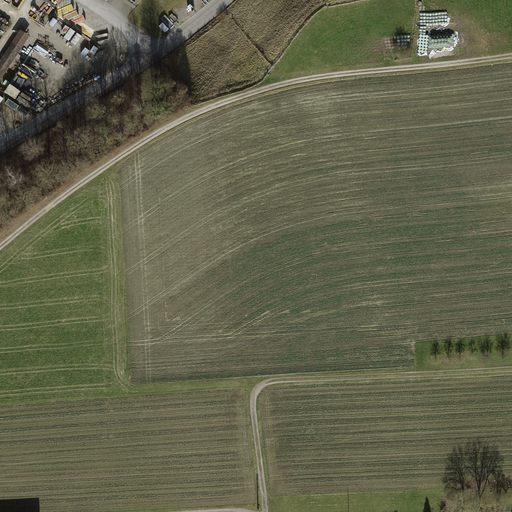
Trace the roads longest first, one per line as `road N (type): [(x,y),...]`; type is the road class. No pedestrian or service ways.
road 1 (track): [(0,247),(130,149),(196,111),(272,86),(511,55)]
road 2 (track): [(265,511),(251,395),(271,379),(511,369)]
road 3 (unclassified): [(0,146),(150,55),(221,0)]
